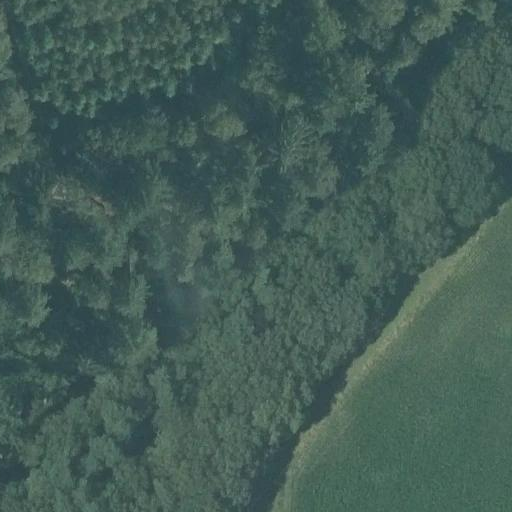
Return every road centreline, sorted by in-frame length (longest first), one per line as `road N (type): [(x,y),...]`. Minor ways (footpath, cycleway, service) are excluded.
road 1 (track): [(58,200),(327,0)]
road 2 (unknown): [(39,131),(1,0)]
